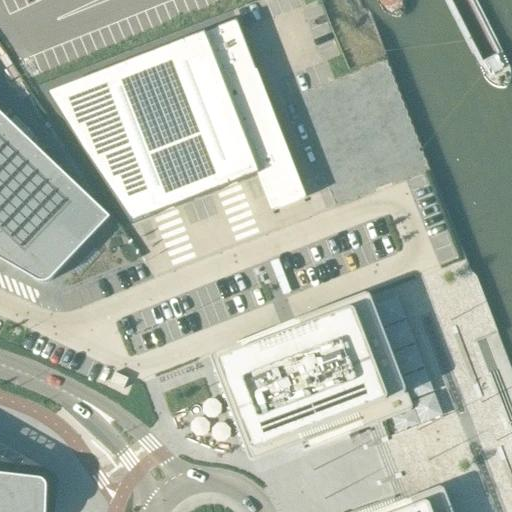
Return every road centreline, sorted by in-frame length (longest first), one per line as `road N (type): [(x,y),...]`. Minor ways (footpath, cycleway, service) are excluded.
road 1 (unclassified): [(409,189),(435,257),(402,270),(143,368),(53,326)]
road 2 (unclassified): [(53,326),(409,189)]
road 3 (unknown): [(329,219),(268,58)]
road 4 (secondary): [(182,485),(148,442),(74,396)]
road 5 (secondary): [(74,396),(158,507)]
